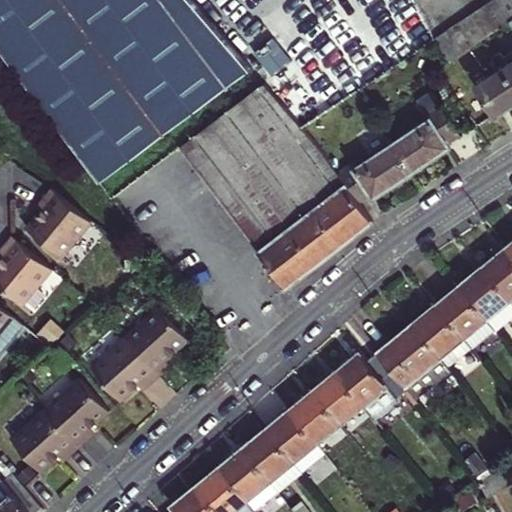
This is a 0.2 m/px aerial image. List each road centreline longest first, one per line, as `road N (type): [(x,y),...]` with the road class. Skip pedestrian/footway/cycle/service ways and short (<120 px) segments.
road 1 (residential): [(511,164),(386,247),(91,511)]
road 2 (unknown): [(282,339),(163,175)]
